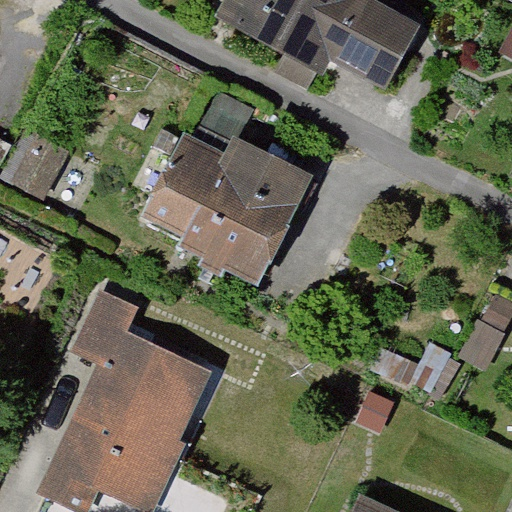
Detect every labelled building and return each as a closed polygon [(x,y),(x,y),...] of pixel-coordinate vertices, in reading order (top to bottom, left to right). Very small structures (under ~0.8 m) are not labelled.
[(374,0),(240,0),(227,25),(328,85),(337,72),(393,99),(422,43),(366,13),(374,0)] [(184,137),(141,222),(260,282),(303,196),(311,181),(232,141),(224,157),(184,137)] [(23,187),(72,207),(87,169),(38,149),(23,187)] [(132,340),(144,314),(107,297),(80,356),(91,361),(113,371),(53,500),(80,511),(111,511),(118,498),(148,511),(156,511),(217,379),(132,340)] [(378,511),(355,502),(350,511),(378,511)]
